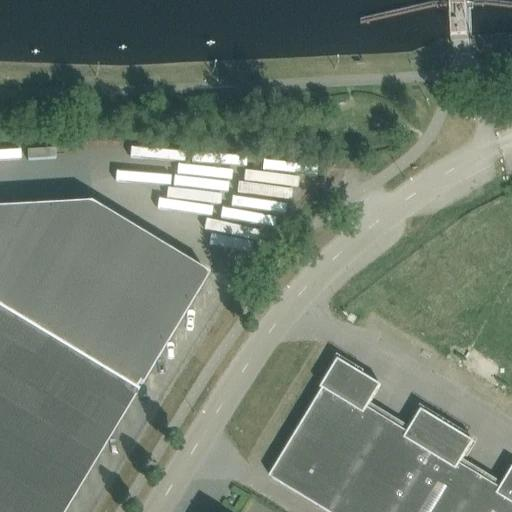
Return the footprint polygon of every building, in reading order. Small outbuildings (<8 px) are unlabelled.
[(498,57),(510,56),(510,44),(497,45),(498,57)] [(209,275),(90,204),(0,208),(0,511),(65,511),(138,391),(135,389),(141,381),(144,383),(209,275)] [(323,391),(270,478),(288,488),(326,511),(333,511),(388,422),(368,410),(371,405),(382,387),(339,361),(322,390),(323,391)] [(388,422),(333,511),(396,511),(447,429),(448,427),(422,411),(412,429),(408,435),(388,422)] [(447,429),(396,511),(459,511),(480,478),(460,466),(463,461),(474,443),(448,427),(447,429)] [(480,478),(459,511),(511,511),(511,471),(504,485),(501,491),(480,478)]
